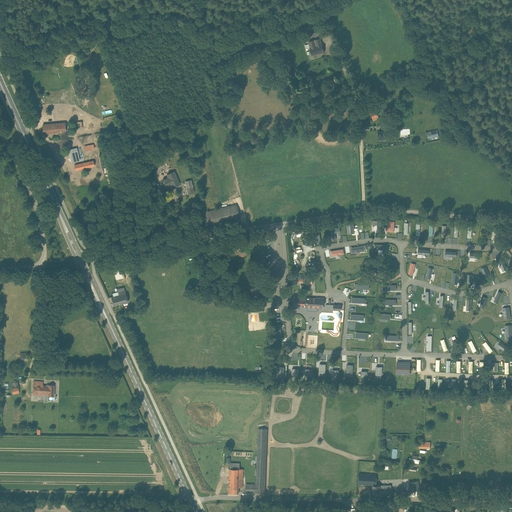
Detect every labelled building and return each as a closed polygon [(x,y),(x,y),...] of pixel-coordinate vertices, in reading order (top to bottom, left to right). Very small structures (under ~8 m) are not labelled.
[(305,31),(306,33),(307,37),(319,34),(317,28),(305,31)] [(308,41),(311,50),(312,55),(324,52),(320,38),(308,41)] [(380,109),(382,114),(392,110),(389,104),(383,107),(383,108),(380,109)] [(370,112),(373,119),(379,117),(376,110),(370,112)] [(66,131),(65,123),(43,125),(43,133),(66,131)] [(437,130),(426,132),(428,138),(439,136),(438,131),(437,130)] [(195,138),(193,131),(177,135),(179,143),(195,138)] [(77,148),(69,149),(69,150),(70,154),(72,162),(80,160),(79,155),(77,148)] [(93,161),(80,164),(75,165),(76,170),(94,166),(93,161)] [(168,178),(167,178),(162,180),(165,187),(171,184),(173,187),(180,184),(174,171),(166,174),(168,178)] [(188,194),(195,192),(191,180),(185,181),(188,194)] [(220,208),(223,222),(240,218),(237,204),(220,208)] [(223,222),(220,208),(203,212),(207,227),(223,222)] [(387,220),(386,231),(395,231),(395,220),(387,220)] [(340,227),(331,227),(331,240),(336,239),(336,232),(340,232),(340,227)] [(387,249),(387,244),(373,244),(373,249),(378,249),(378,253),(383,253),(383,249),(387,249)] [(503,258),(496,261),(501,273),(506,271),(505,269),(507,268),(503,258)] [(121,269),(113,271),(116,280),(123,278),(121,269)] [(313,278),(293,276),(292,283),(312,285),(313,278)] [(128,302),(125,292),(124,287),(117,289),(119,295),(112,297),(111,297),(114,306),(128,302)] [(323,298),(294,297),(294,306),(323,307),(323,298)] [(473,351),(476,350),(472,340),(468,341),(473,351)] [(483,343),(489,352),(493,350),(486,341),(483,343)] [(410,375),(410,362),(396,361),(396,374),(410,375)] [(33,392),(48,393),(48,396),(54,396),(55,385),(46,385),(43,385),(43,381),(33,381),(33,392)] [(267,428),(258,428),(255,484),(246,484),(246,492),(256,492),(265,493),(267,428)] [(358,473),(358,484),(365,484),(371,485),(373,485),(373,494),(379,494),(379,496),(391,496),(391,485),(383,485),(383,490),(380,489),(379,489),(379,485),(376,485),(377,483),(376,483),(377,474),(373,474),(373,466),(366,466),(366,473),(358,473)] [(242,484),(243,469),(230,469),(229,493),(239,493),(239,484),(242,484)] [(411,492),(421,489),(418,480),(409,483),(411,492)]
